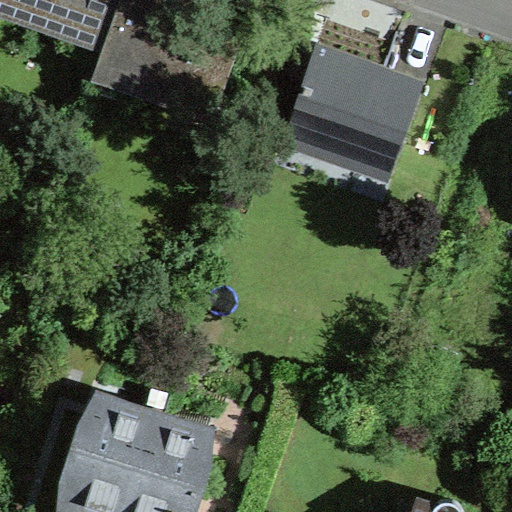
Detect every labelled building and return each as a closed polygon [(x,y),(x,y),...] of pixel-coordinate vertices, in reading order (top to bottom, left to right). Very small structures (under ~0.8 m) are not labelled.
[(5,0),(107,35),(119,0),(5,0)] [(147,5),(149,0),(119,0),(107,35),(97,63),(216,105),(216,103),(241,38),(147,5)] [(421,80),(316,43),(288,124),(391,161),(421,80)] [(67,497),(114,511),(121,511),(154,407),(101,390),(91,421),(79,418),(61,475),(73,479),(67,497)] [(208,424),(154,407),(121,511),(192,511),(209,458),(198,455),(208,424)] [(463,511),(462,506),(458,501),(452,498),(446,497),(440,498),(435,502),(432,507),(431,511),(463,511)]
